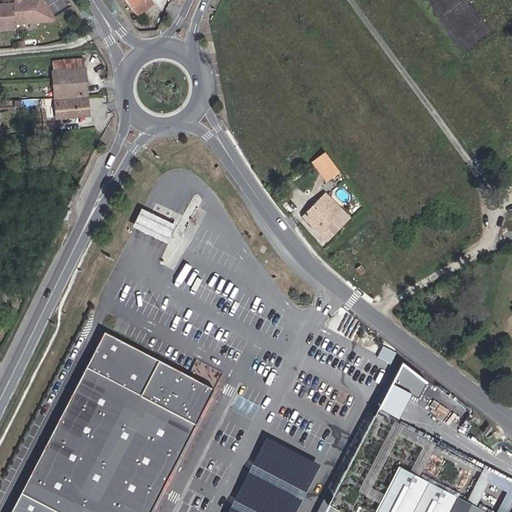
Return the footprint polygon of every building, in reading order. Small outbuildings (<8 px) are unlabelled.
[(16,24),(53,22),(53,19),(41,0),(32,0),(33,3),(23,4),(22,0),(13,0),(14,4),(1,5),(2,9),(0,9),(0,29),(16,28),(16,24)] [(126,0),(136,14),(153,3),(150,0),(126,0)] [(53,63),(56,99),(88,97),(84,60),(53,63)] [(88,97),(56,99),(58,119),(90,116),(88,97)] [(339,171),(324,152),(316,158),(316,159),(313,162),(327,181),(339,171)] [(325,194),(303,216),(327,240),(338,228),(330,220),(341,209),(325,194)] [(155,214),(142,207),(134,224),(147,231),(167,241),(176,223),(155,214)] [(65,221),(69,211),(65,209),(60,219),(63,220),(65,221)] [(151,511),(210,391),(98,336),(12,511),(151,511)] [(494,511),(397,465),(373,511),(494,511)]
